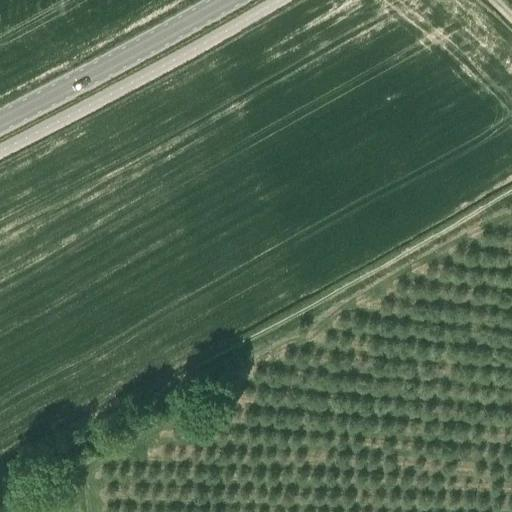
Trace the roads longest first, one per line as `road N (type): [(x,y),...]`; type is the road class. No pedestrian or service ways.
road 1 (track): [(511,193),(256,339)]
road 2 (tertiary): [(0,122),(228,0)]
